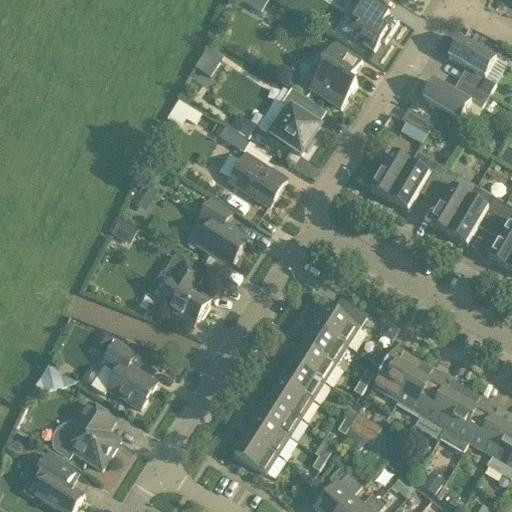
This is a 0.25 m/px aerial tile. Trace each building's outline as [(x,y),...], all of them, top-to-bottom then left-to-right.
[(351,0),(363,8),(353,23),(349,20),(340,33),(355,42),(357,38),(365,43),(362,47),(374,55),(381,44),(385,47),(399,24),(372,6),(376,0),(351,0)] [(460,42),(449,61),(471,73),(464,85),(489,100),(496,88),(485,82),(497,63),(460,42)] [(310,92),(341,113),(357,89),(350,84),(362,65),(334,47),(322,65),(326,68),(310,92)] [(194,79),(211,86),(224,57),(207,49),(194,79)] [(435,84),(423,103),(460,125),(472,106),(482,112),(489,100),(464,85),(457,97),(435,84)] [(302,158),(320,131),(317,129),(316,123),(323,113),(291,93),(282,107),(286,110),(268,136),(269,140),(282,149),(286,148),(302,158)] [(192,111),(186,121),(196,128),(202,117),(192,111)] [(434,128),(409,113),(403,123),(428,138),(434,128)] [(248,143),(252,137),(235,126),(231,132),(248,143)] [(219,141),(243,156),(250,146),(226,130),(219,141)] [(487,146),(491,157),(498,154),(494,143),(487,146)] [(390,203),(411,167),(393,156),(371,193),(390,203)] [(229,186),(269,211),(287,183),(247,158),(229,186)] [(408,214),(421,192),(432,199),(447,174),(427,162),(421,172),(411,167),(390,203),(408,214)] [(432,199),(443,205),(430,227),(448,238),(476,191),(447,174),(432,199)] [(467,249),(480,227),(491,233),(505,208),(476,191),(448,238),(467,249)] [(248,244),(236,236),(238,232),(227,225),(232,218),(210,205),(199,223),(210,231),(198,250),(231,271),(248,244)] [(502,239),(489,261),(507,272),(511,263),(511,212),(505,208),(491,233),(502,239)] [(113,236),(130,246),(137,234),(120,224),(113,236)] [(210,304),(197,296),(196,291),(204,277),(175,259),(164,276),(174,282),(159,307),(194,329),(210,304)] [(341,303),(334,315),(328,311),(316,330),(348,350),(360,331),(361,332),(368,320),(341,303)] [(400,331),(386,323),(379,335),(393,343),(400,331)] [(304,348),(336,368),(348,350),(316,330),(304,348)] [(104,334),(93,351),(104,358),(115,341),(104,334)] [(157,388),(130,371),(138,358),(116,343),(101,367),(104,369),(91,390),(104,398),(107,392),(141,413),(157,388)] [(293,366),(325,387),(336,368),(304,348),(293,366)] [(397,405),(419,368),(406,361),(408,358),(396,351),(373,391),(397,405)] [(378,369),(384,359),(378,355),(372,365),(378,369)] [(281,385),(313,405),(325,387),(293,366),(281,385)] [(421,419),(444,379),(433,373),(431,376),(419,368),(397,405),(421,419)] [(45,383),(47,395),(61,393),(58,377),(51,373),(47,379),(45,383)] [(374,377),(367,373),(361,384),(367,388),(374,377)] [(444,379),(421,419),(445,433),(466,396),(454,389),(455,386),(444,379)] [(355,394),(361,398),(367,388),(361,384),(355,394)] [(270,403),(301,423),(313,405),(281,385),(270,403)] [(466,396),(445,433),(439,443),(463,457),(469,447),(492,407),(481,401),(479,404),(466,396)] [(258,421),(290,441),(301,423),(270,403),(258,421)] [(121,444),(108,436),(116,424),(89,407),(73,432),(80,436),(69,453),(102,474),(121,444)] [(469,447),(492,461),(493,461),(511,427),(511,423),(501,417),(503,414),(492,407),(469,447)] [(357,418),(350,414),(344,424),(351,429),(353,425),(357,418)] [(247,439),(278,459),(290,441),(258,421),(247,439)] [(338,435),(345,439),(349,432),(351,429),(344,424),(338,435)] [(349,432),(352,434),(364,441),(373,446),(377,439),(353,425),(351,429),(349,432)] [(511,427),(493,461),(492,461),(486,470),(511,485),(511,483),(511,427)] [(27,444),(17,436),(10,447),(20,454),(27,444)] [(384,457),(392,444),(380,437),(373,450),(384,457)] [(278,459),(247,439),(235,458),(266,478),(278,459)] [(333,454),(326,450),(319,460),(326,464),(333,454)] [(404,472),(411,460),(401,454),(394,466),(404,472)] [(38,473),(42,476),(37,484),(39,493),(35,499),(55,511),(77,511),(85,501),(68,490),(77,477),(48,458),(38,473)] [(313,470),(320,474),(326,464),(319,460),(313,470)] [(329,483),(336,490),(316,511),(344,511),(353,502),(362,492),(340,471),(329,483)] [(296,487),(307,494),(309,491),(315,483),(312,481),(303,475),(296,487)] [(429,479),(422,489),(434,498),(442,488),(429,479)] [(393,488),(399,493),(407,485),(400,480),(393,488)] [(372,498),(365,506),(371,511),(379,504),(372,498)] [(462,505),(452,499),(448,505),(458,511),(462,505)] [(363,511),(353,502),(344,511),(363,511)]
